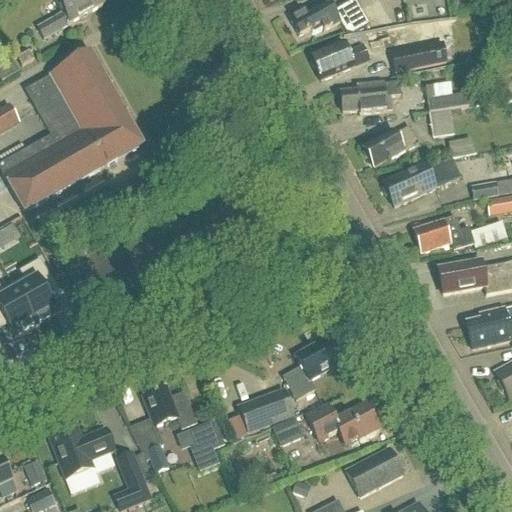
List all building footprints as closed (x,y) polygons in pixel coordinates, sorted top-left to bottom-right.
[(55,0),(52,2),(61,18),(36,32),(43,44),(102,10),(96,0),(55,0)] [(333,16),(332,15),(329,9),(318,16),(315,11),(306,16),(304,14),(287,23),(297,41),(309,35),(311,39),(321,34),(322,36),(338,27),(344,37),(351,39),(367,30),(353,4),(338,13),(338,14),(333,16)] [(346,57),(342,47),(309,60),(320,87),(353,73),(368,67),(361,51),(346,57)] [(395,76),(444,66),(441,49),(392,59),(395,76)] [(21,71),(33,64),(28,56),(16,62),(21,71)] [(24,218),(141,150),(88,59),(49,82),(49,83),(26,96),(51,139),(0,167),(0,176),(4,183),(24,218)] [(0,83),(1,85),(17,76),(11,65),(0,71),(0,83)] [(418,83),(419,95),(444,93),(443,81),(418,83)] [(392,116),(390,100),(399,99),(398,87),(383,88),(365,90),(366,95),(341,97),(343,117),(360,115),(360,119),(392,116)] [(449,114),(450,114),(467,112),(465,98),(451,99),(425,103),(428,118),(449,114)] [(0,138),(17,129),(7,111),(0,115),(0,138)] [(450,114),(449,114),(428,118),(432,143),(454,140),(450,114)] [(417,150),(407,132),(394,140),(390,133),(372,144),(373,146),(362,152),(373,172),(387,164),(388,166),(404,158),(404,157),(417,150)] [(451,162),(474,158),(471,143),(448,147),(451,162)] [(459,181),(451,163),(427,174),(424,168),(382,186),(393,212),(435,193),(435,191),(459,181)] [(511,184),(496,187),(471,191),(473,205),(492,202),(511,198),(511,184)] [(97,279),(106,303),(138,291),(129,268),(161,255),(174,276),(184,269),(185,270),(235,240),(222,219),(223,219),(222,216),(221,216),(215,207),(193,221),(188,212),(178,218),(183,227),(166,237),(164,231),(83,264),(80,255),(53,266),(64,293),(97,279)] [(458,236),(454,223),(442,227),(442,226),(412,235),(420,259),(450,249),(453,256),(472,250),(474,254),(505,244),(500,227),(470,236),(469,233),(458,236)] [(22,283),(12,289),(35,330),(56,318),(42,294),(53,288),(39,264),(19,276),(22,283)] [(511,295),(511,266),(509,267),(509,271),(482,276),(480,266),(437,274),(442,299),(483,292),(485,300),(511,295)] [(0,292),(0,324),(3,322),(14,342),(35,330),(12,289),(1,295),(0,292)] [(472,353),(510,343),(509,341),(511,340),(511,312),(487,318),(488,323),(466,329),(472,353)] [(337,368),(324,345),(307,354),(304,354),(299,356),(298,359),(295,361),(300,371),(282,381),(295,405),(314,395),(309,386),(322,379),(321,377),(337,368)] [(511,365),(494,376),(509,403),(511,401),(511,365)] [(175,414),(166,392),(142,402),(154,433),(177,423),(182,435),(196,429),(188,409),(175,414)] [(236,410),(240,420),(247,439),(293,421),(283,393),(236,410)] [(377,432),(365,410),(346,420),(344,417),(332,423),(326,410),(304,421),(315,442),(319,444),(322,443),(337,435),(344,450),(348,448),(351,450),(358,447),(357,443),(377,432)] [(303,441),(294,421),(271,432),(279,452),(303,441)] [(214,426),(188,436),(195,452),(190,453),(199,476),(218,469),(212,454),(223,450),(214,426)] [(76,429),(48,440),(65,484),(93,473),(90,466),(114,456),(106,434),(81,443),(76,429)] [(145,456),(154,478),(168,473),(160,450),(145,456)] [(359,503),(402,480),(388,453),(345,476),(359,503)] [(130,511),(149,504),(131,458),(116,464),(129,495),(114,501),(118,511),(130,511)] [(0,495),(3,501),(15,496),(9,484),(11,484),(1,463),(0,463),(0,495)] [(29,511),(45,511),(53,509),(47,494),(25,503),(29,511)]
